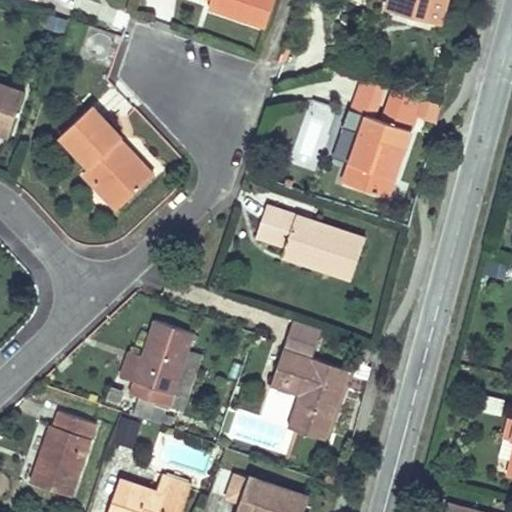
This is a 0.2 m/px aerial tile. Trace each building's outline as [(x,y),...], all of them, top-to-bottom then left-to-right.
[(211,0),(208,8),(266,28),(275,0),(211,0)] [(441,24),(447,0),(389,0),(387,9),(407,15),(409,8),(421,11),(419,18),(441,24)] [(409,8),(407,15),(419,18),(421,11),(409,8)] [(359,78),(349,108),(350,109),(375,117),(386,86),(359,78)] [(25,91),(0,82),(0,129),(11,133),(25,91)] [(375,117),(350,109),(349,108),(342,127),(348,129),(359,133),(350,161),(343,182),(388,197),(411,130),(422,98),(393,89),(382,119),(375,117)] [(123,202),(153,174),(127,146),(123,149),(116,142),(119,138),(121,137),(91,105),(60,135),(89,166),(82,172),(93,183),(99,177),(123,202)] [(431,115),(420,111),(416,122),(427,125),(431,115)] [(338,157),(350,161),(359,133),(348,129),(338,157)] [(119,138),(116,142),(123,149),(127,146),(119,138)] [(99,177),(93,183),(117,208),(123,202),(99,177)] [(365,238),(267,205),(261,221),(291,231),(286,245),(282,255),(352,279),(365,238)] [(286,245),(291,231),(261,221),(256,235),(286,245)] [(503,278),(505,270),(493,267),(491,275),(503,278)] [(170,407),(195,333),(154,320),(134,380),(130,393),(170,407)] [(294,322),(284,350),(312,360),(313,358),(322,332),(294,322)] [(355,352),(352,361),(366,366),(372,348),(347,338),(343,348),(355,352)] [(312,360),(284,350),(272,383),(302,394),(290,428),(307,434),(309,429),(326,435),(349,370),(313,358),(312,360)] [(122,376),(134,380),(142,355),(130,351),(122,376)] [(97,424),(59,411),(54,426),(51,424),(31,482),(72,496),(97,424)] [(140,423),(126,419),(118,442),(132,447),(140,423)] [(309,429),(307,434),(324,439),(326,435),(309,429)] [(511,441),(502,439),(496,468),(506,470),(511,443),(511,441)] [(304,511),(309,497),(249,476),(248,478),(235,474),(229,492),(235,501),(240,502),(236,511),(304,511)] [(120,479),(108,511),(183,511),(192,485),(163,475),(157,491),(120,479)] [(484,511),(448,503),(445,511),(484,511)]
